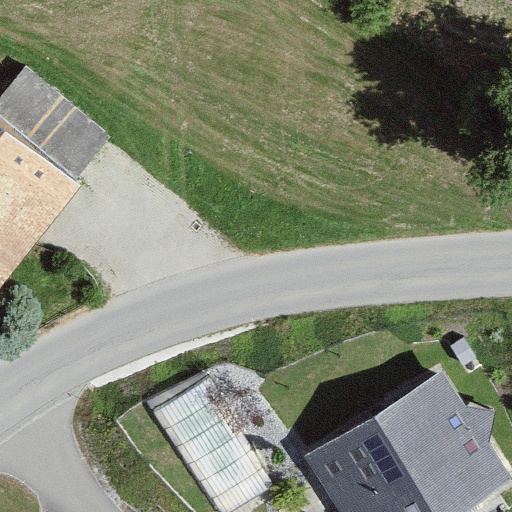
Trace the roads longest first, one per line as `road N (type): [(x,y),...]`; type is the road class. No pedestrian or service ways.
road 1 (tertiary): [(0,394),(72,356),(280,286),(511,268)]
road 2 (residential): [(100,511),(0,445)]
